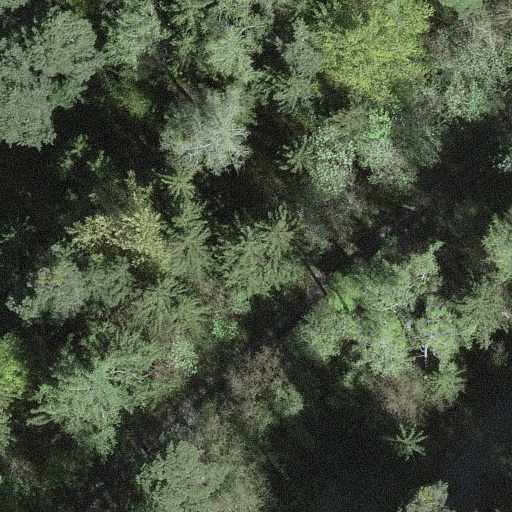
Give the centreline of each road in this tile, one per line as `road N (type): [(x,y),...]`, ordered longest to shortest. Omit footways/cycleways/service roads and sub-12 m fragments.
road 1 (track): [(69,511),(511,127)]
road 2 (unclassified): [(427,511),(511,416)]
